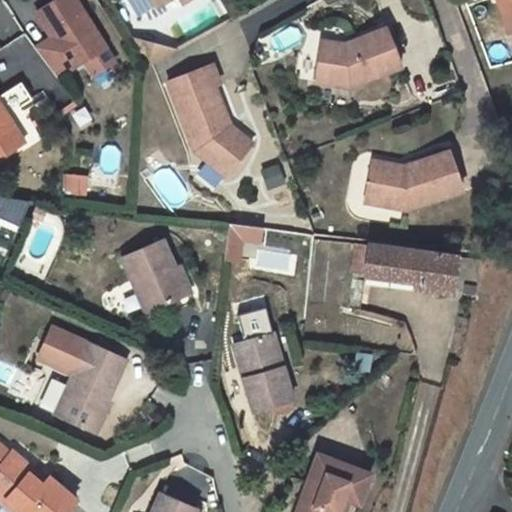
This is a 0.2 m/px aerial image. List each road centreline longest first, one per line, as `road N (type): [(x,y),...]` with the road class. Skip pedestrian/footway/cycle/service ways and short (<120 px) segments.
road 1 (tertiary): [(457,511),(511,374)]
road 2 (unknown): [(296,0),(179,63)]
